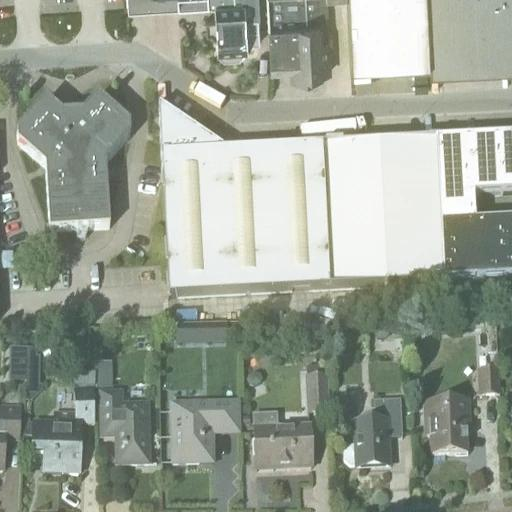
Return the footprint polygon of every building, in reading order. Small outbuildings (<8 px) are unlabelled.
[(127,0),(127,7),(177,4),(177,10),(208,8),(207,4),(213,3),(214,21),(205,22),(205,35),(210,35),(216,40),(216,54),(223,61),(239,60),(253,45),(259,44),(257,19),(245,20),(244,3),(235,4),(234,0),(127,0)] [(326,15),(326,1),(325,0),(266,0),(267,28),(306,26),(305,16),(326,15)] [(346,0),(350,68),(429,64),(426,0),(346,0)] [(511,68),(511,0),(426,0),(429,64),(430,73),(511,68)] [(319,26),(306,26),(267,28),(270,75),(289,74),(289,81),(322,79),(322,74),(330,73),(328,42),(320,42),(319,26)] [(128,128),(96,99),(81,116),(61,117),(44,103),(16,135),(16,146),(44,171),(48,235),(108,231),(105,167),(129,140),(128,128)] [(320,149),(320,151),(214,156),(214,148),(164,108),(174,300),(441,286),(433,145),(344,149),(344,148),(320,149)] [(511,140),(433,145),(441,286),(511,282),(511,224),(474,227),(473,200),(511,198),(511,140)] [(0,272),(12,272),(11,257),(0,257),(0,272)] [(473,335),(486,334),(485,318),(472,319),(473,335)] [(223,327),(174,328),(175,346),(224,345),(223,327)] [(480,400),(499,399),(498,374),(479,375),(480,400)] [(74,375),(73,389),(94,390),(95,376),(74,375)] [(309,417),(328,416),(326,376),(308,377),(309,417)] [(33,427),(31,457),(44,457),(43,476),(78,478),(80,428),(94,429),(95,391),(73,391),(72,416),(53,415),(52,427),(33,427)] [(120,409),(120,397),(100,397),(101,441),(115,440),(116,468),(147,468),(146,408),(120,409)] [(348,449),(343,455),(343,464),(349,469),(356,469),(388,468),(386,442),(402,441),(400,404),(375,405),(376,428),(354,429),(355,448),(348,449)] [(465,456),(464,433),(468,433),(467,406),(424,408),(425,438),(430,438),(431,457),(465,456)] [(172,467),(212,466),(211,437),(237,436),(237,407),(171,408),(172,467)] [(0,475),(2,475),(3,446),(19,446),(21,410),(2,409),(1,424),(0,424),(0,475)] [(276,431),(275,418),(252,419),(255,474),(310,471),(308,429),(276,431)]
